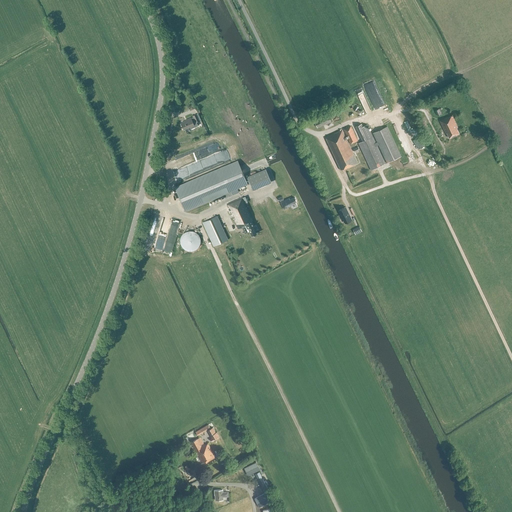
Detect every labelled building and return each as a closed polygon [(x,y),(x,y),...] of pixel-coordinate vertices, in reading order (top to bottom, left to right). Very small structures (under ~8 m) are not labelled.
[(183,129),(190,126),(190,128),(197,125),(196,121),(199,120),(196,113),(193,115),(193,116),(191,117),(190,117),(186,119),(180,122),(183,129)] [(318,127),(331,121),(328,115),(315,121),(318,127)] [(458,127),(453,118),(452,115),(448,117),(448,116),(440,120),(445,133),(447,132),(449,138),(459,133),(456,128),(458,127)] [(367,124),(363,126),(361,123),(356,126),(363,141),(358,143),(371,170),(385,164),(377,146),(378,145),(387,163),(394,160),(380,130),(373,133),(377,142),(375,143),(367,124)] [(351,144),(358,140),(351,126),(344,129),(347,135),(345,136),(342,129),(326,137),(341,169),(357,162),(346,138),(348,137),(351,144)] [(387,127),(380,130),(394,160),(401,157),(387,127)] [(247,184),(237,160),(199,176),(174,187),(184,211),(223,195),(225,198),(232,195),(231,191),(247,184)] [(271,182),(265,168),(246,176),(252,190),(271,182)] [(297,201),(295,196),(290,199),(289,198),(280,202),(284,209),(296,203),(296,202),(297,201)] [(254,226),(251,219),(243,201),(243,200),(242,197),(227,204),(229,207),(228,208),(237,228),(245,225),(247,229),(248,228),(251,235),(256,233),(253,226),(254,226)] [(344,208),(339,210),(343,219),(345,218),(347,222),(352,219),(347,210),(346,211),(344,208)] [(214,246),(227,240),(216,216),(202,222),(214,246)] [(359,226),(353,229),(355,234),(362,231),(359,226)] [(191,251),(192,251),(194,250),(195,250),(196,249),(197,248),(198,247),(199,246),(200,244),(200,243),(200,241),(200,240),(200,238),(200,237),(199,236),(198,235),(197,233),(196,233),(195,232),(193,231),(192,231),(190,231),(189,231),(187,231),(186,232),(185,232),(184,233),(182,234),(182,235),(181,237),(180,238),(180,240),(180,241),(180,243),(181,244),(181,245),(182,247),(183,248),(184,249),(185,250),(186,250),(188,251),(189,251),(191,251)] [(211,428),(208,424),(196,431),(198,435),(207,430),(211,438),(210,438),(212,441),(220,437),(217,432),(216,432),(213,427),(211,428)] [(204,443),(200,437),(191,442),(202,463),(204,461),(205,463),(215,457),(215,456),(208,443),(208,444),(207,443),(205,445),(204,444),(201,445),(204,443)] [(256,462),(244,467),(246,472),(258,466),(256,462)] [(200,472),(196,465),(190,469),(194,476),(200,472)] [(259,472),(255,473),(265,493),(255,498),(259,507),(273,500),(259,472)] [(216,500),(224,499),(223,496),(228,496),(228,492),(223,492),(223,489),(215,490),(215,493),(216,492),(216,500)]
